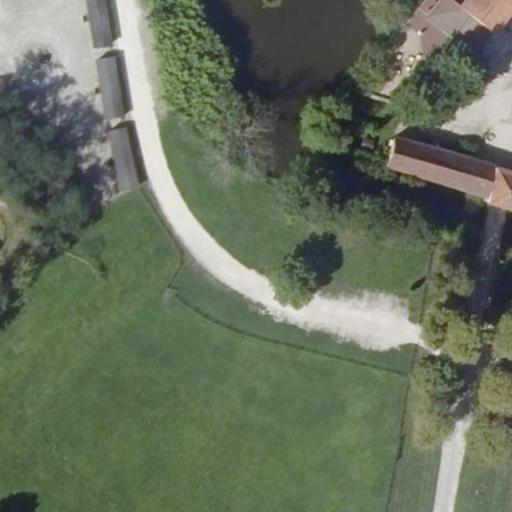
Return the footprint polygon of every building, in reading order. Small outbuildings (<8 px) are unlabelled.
[(102,0),(82,0),(85,46),(105,45),(102,0)] [(429,0),(429,1),(476,38),(506,0),(429,0)] [(89,60),(101,120),(120,116),(108,57),(89,60)] [(387,151),(351,139),(317,127),(314,140),(384,162),(387,151)] [(384,162),(484,191),(492,160),(493,158),(393,127),(387,151),(384,162)] [(105,131),(112,190),(131,188),(124,128),(105,131)] [(511,171),(511,166),(492,160),(484,191),(481,203),(495,207),(503,209),(511,171)] [(511,171),(503,209),(511,211),(511,171)]
